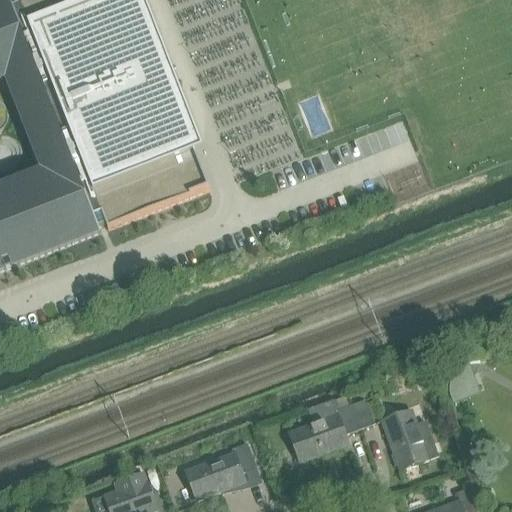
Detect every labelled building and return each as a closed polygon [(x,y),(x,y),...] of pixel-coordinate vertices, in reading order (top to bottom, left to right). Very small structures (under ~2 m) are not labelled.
[(0,0),(0,82),(6,80),(42,173),(0,189),(0,277),(102,237),(100,232),(107,229),(109,234),(210,193),(196,157),(204,154),(144,0),(0,0)] [(247,0),(230,0),(236,17),(252,12),(247,0)] [(511,69),(384,113),(345,0),(285,0),(350,188),(511,132),(511,69)] [(365,403),(351,408),(360,433),(375,428),(365,403)] [(300,465),(349,448),(346,438),(360,433),(351,408),(336,414),(338,419),(322,425),(290,437),(300,465)] [(417,428),(416,425),(411,413),(383,425),(401,473),(430,463),(429,462),(439,458),(426,424),(417,428)] [(187,475),(197,504),(246,485),(243,476),(257,471),(248,447),(233,453),(234,457),(187,475)] [(157,511),(144,476),(114,487),(117,496),(105,501),(109,511),(157,511)] [(461,505),(440,511),(479,511),(472,491),(458,497),(461,505)]
